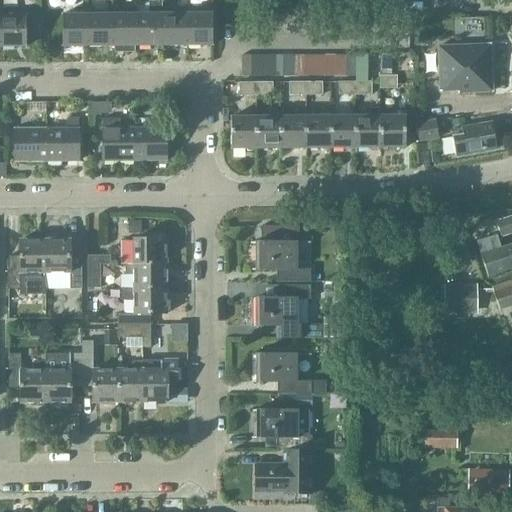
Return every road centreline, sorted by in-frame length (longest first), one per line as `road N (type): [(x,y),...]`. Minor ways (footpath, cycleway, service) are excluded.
road 1 (residential): [(205,197),(206,81),(0,82)]
road 2 (residential): [(205,197),(387,193),(511,169)]
road 3 (residential): [(204,470),(205,197)]
road 4 (residential): [(0,194),(205,197)]
road 5 (residential): [(0,472),(204,470)]
